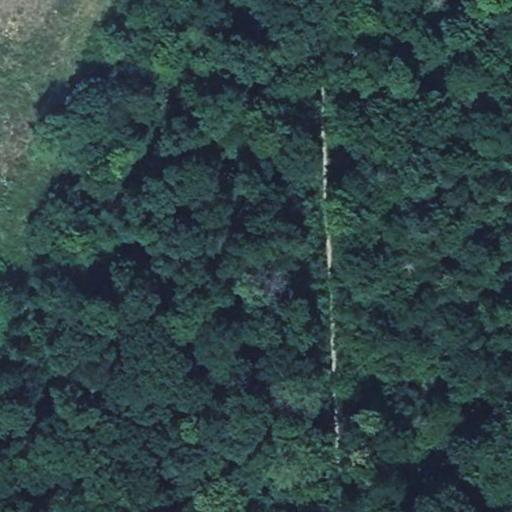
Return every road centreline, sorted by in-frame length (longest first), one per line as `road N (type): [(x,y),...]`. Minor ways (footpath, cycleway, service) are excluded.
road 1 (track): [(246,0),(208,31),(82,278),(39,419),(0,448)]
road 2 (track): [(326,0),(340,511)]
road 3 (track): [(511,190),(383,0)]
